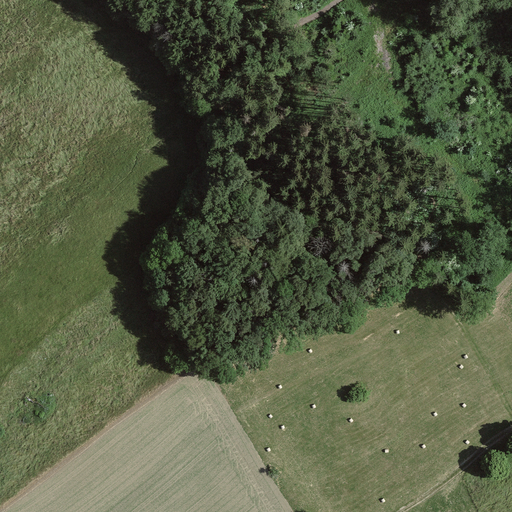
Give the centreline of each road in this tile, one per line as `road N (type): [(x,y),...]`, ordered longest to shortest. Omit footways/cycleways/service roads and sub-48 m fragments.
road 1 (unknown): [(511,415),(472,339),(392,238),(243,182),(234,162),(239,115),(231,95)]
road 2 (track): [(132,0),(203,97),(214,100),(245,83),(290,27),(339,0)]
road 3 (track): [(234,162),(212,130),(215,168),(204,198),(158,271)]
road 4 (track): [(511,433),(402,511)]
